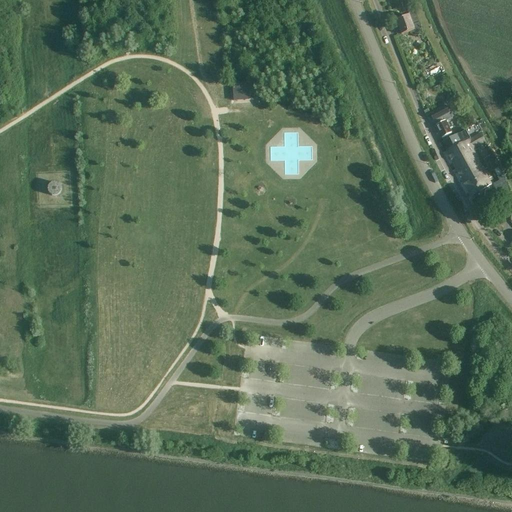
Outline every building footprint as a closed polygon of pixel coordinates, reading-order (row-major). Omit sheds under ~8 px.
[(395,21),(396,23),(401,36),(409,33),(410,34),(418,37),(425,35),(419,23),(413,25),(410,16),(395,21)] [(233,85),(234,101),(249,100),(249,98),(248,84),(233,85)] [(442,139),(451,134),(445,122),(450,119),(448,114),(449,114),(445,107),(430,114),(433,122),(434,121),(437,125),(436,126),(442,139)] [(464,131),(442,142),(447,151),(446,151),(461,179),(471,197),(492,185),(483,171),(487,168),(480,155),(478,150),(475,152),(474,149),(485,143),(480,134),(469,140),(464,131)] [(495,161),(489,164),(493,171),(499,168),(495,161)] [(64,195),(64,193),(64,190),(63,188),(61,186),(59,185),(57,184),(54,184),(52,185),(50,187),(49,189),(49,192),(49,194),(50,197),(52,199),(55,200),(57,200),(60,199),(62,197),(64,195)]
